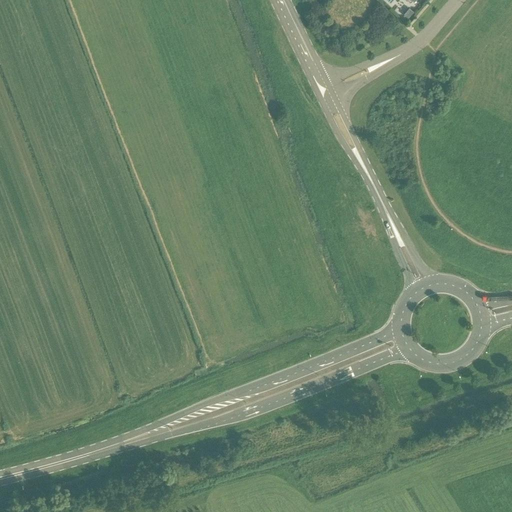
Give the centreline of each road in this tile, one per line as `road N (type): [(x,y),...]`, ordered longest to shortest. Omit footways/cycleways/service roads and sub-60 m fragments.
road 1 (primary): [(108,447),(225,419),(346,374)]
road 2 (primary): [(337,355),(108,447)]
